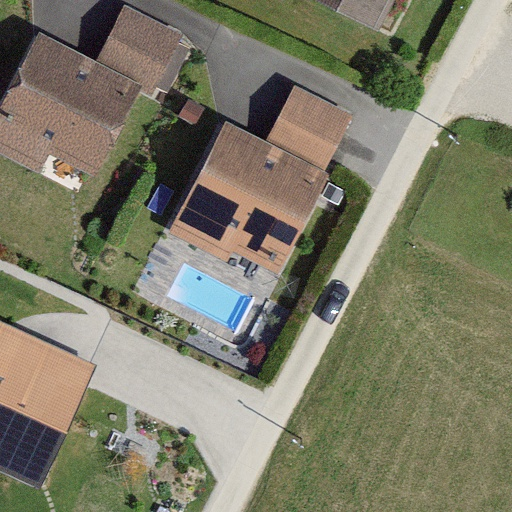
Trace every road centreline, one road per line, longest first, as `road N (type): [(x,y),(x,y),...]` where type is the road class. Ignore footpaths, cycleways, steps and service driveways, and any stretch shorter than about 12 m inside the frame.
road 1 (residential): [(494,0),(229,511)]
road 2 (unknown): [(0,331),(250,471)]
